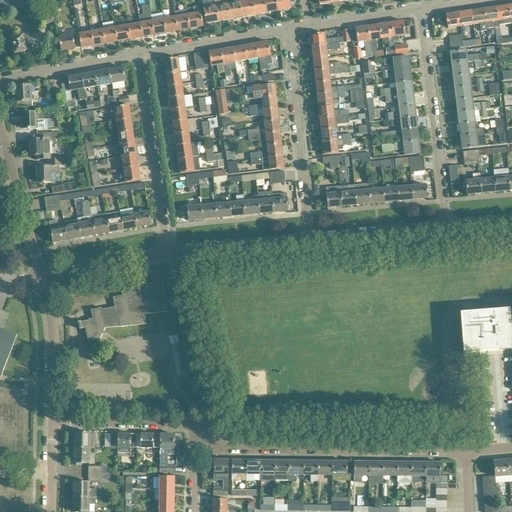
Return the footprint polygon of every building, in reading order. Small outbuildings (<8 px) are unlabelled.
[(219,22),(231,20),(226,0),(215,0),(216,6),(219,22)] [(243,18),(240,2),(233,3),(232,0),(226,0),(231,20),(243,18)] [(243,18),(255,16),(252,0),(240,2),(243,18)] [(255,16),(266,13),(263,0),(252,0),(255,16)] [(263,0),(266,13),(278,11),(276,0),(263,0)] [(276,0),(278,11),(290,9),(289,3),(295,2),(294,0),(276,0)] [(208,1),(202,2),(205,14),(206,24),(219,22),(216,6),(215,1),(208,2),(208,1)] [(499,25),(511,24),(509,6),(497,8),(499,25)] [(187,15),(190,29),(203,27),(200,7),(193,8),(194,14),(187,15)] [(499,26),(499,25),(497,8),(484,9),(487,29),(495,28),(497,45),(502,44),(501,37),(499,26)] [(486,29),(487,29),(484,9),(472,11),(474,25),(480,24),(481,32),(487,31),(486,29)] [(178,11),(174,12),(175,17),(177,31),(190,29),(187,15),(186,10),(178,11)] [(43,26),(55,22),(51,11),(39,14),(43,26)] [(461,27),(474,25),(472,11),(460,13),(461,27)] [(448,29),(461,27),(460,13),(446,15),(447,21),(446,21),(446,23),(447,23),(448,29)] [(142,38),(140,23),(133,24),(132,17),(127,18),(128,25),(127,25),(130,40),(142,38)] [(164,34),(177,31),(175,17),(162,19),(164,34)] [(151,36),(164,34),(162,19),(149,22),(151,36)] [(394,42),(399,41),(398,37),(405,36),(403,21),(391,23),(393,36),(394,42)] [(142,38),(151,36),(149,22),(140,23),(142,38)] [(394,42),(393,36),(391,23),(380,25),(382,39),(388,38),(390,49),(386,50),(387,56),(396,55),(395,47),(394,42)] [(117,42),(130,40),(127,25),(115,28),(117,42)] [(376,40),(382,39),(380,25),(367,27),(370,42),(371,51),(376,51),(377,50),(377,49),(376,40)] [(367,27),(355,29),(356,32),(357,43),(364,42),(367,58),(372,57),(371,51),(370,42),(367,27)] [(107,44),(117,42),(115,28),(104,30),(107,44)] [(94,46),(107,44),(104,30),(91,32),(94,46)] [(312,47),(340,44),(351,43),(349,30),(341,31),(342,38),(325,40),(325,34),(310,35),(312,47)] [(81,48),(94,46),(91,32),(79,34),(81,48)] [(27,34),(20,36),(10,38),(14,54),(31,50),(29,40),(27,34)] [(61,52),(81,48),(79,34),(59,38),(61,52)] [(463,41),(450,43),(451,49),(460,48),(464,48),(463,42),(463,41)] [(256,44),(260,64),(261,71),(261,70),(262,71),(266,70),(264,57),(271,56),(268,42),(256,44)] [(260,64),(256,44),(244,46),(247,60),(259,58),(260,64)] [(313,60),(327,58),(327,51),(340,49),(340,44),(312,47),(313,60)] [(241,61),(247,60),(244,46),(232,48),(236,69),(237,75),(243,74),(241,61)] [(396,55),(408,53),(407,46),(395,47),(396,55)] [(230,70),(236,69),(232,48),(220,50),(224,73),(225,77),(231,76),(230,70)] [(360,49),(353,50),(355,60),(362,59),(360,49)] [(218,74),(224,73),(220,50),(209,53),(211,67),(216,66),(218,74)] [(474,63),(483,62),(483,61),(480,61),(479,55),(473,55),(473,56),(466,57),(465,51),(450,52),(452,65),(467,63),(474,62),(474,63)] [(208,68),(206,53),(193,55),(196,70),(208,68)] [(394,71),(410,69),(408,57),(383,60),(384,66),(389,65),(390,72),(394,71)] [(166,74),(180,72),(178,58),(164,60),(166,74)] [(314,71),(329,70),(327,58),(313,60),(314,71)] [(453,77),(468,76),(467,63),(452,65),(453,77)] [(316,84),(330,82),(329,76),(356,73),(356,67),(343,68),(335,69),(329,70),(314,71),(316,84)] [(109,70),(111,84),(125,82),(123,68),(109,70)] [(396,83),(411,81),(410,69),(394,71),(396,83)] [(98,87),(111,84),(109,70),(95,73),(98,87)] [(167,86),(182,84),(180,72),(166,74),(167,86)] [(84,89),(98,87),(95,73),(81,75),(85,100),(86,100),(84,89)] [(373,74),(364,75),(365,83),(374,82),(373,74)] [(79,101),(85,100),(81,75),(60,79),(62,92),(63,93),(77,90),(79,101)] [(273,75),(263,76),(262,76),(263,83),(274,81),(273,75)] [(258,76),(250,76),(251,84),(259,83),(258,76)] [(455,90),(470,88),(468,76),(453,77),(455,90)] [(56,93),(62,92),(60,79),(53,80),(56,93)] [(477,87),(486,86),(486,85),(482,85),(482,79),(476,80),(477,87)] [(49,94),(56,93),(53,80),(47,81),(49,91),(49,94)] [(203,81),(196,82),(197,89),(204,88),(203,81)] [(379,90),(380,97),(385,97),(413,93),(411,81),(396,83),(388,84),(389,89),(379,90)] [(317,95),(345,92),(349,91),(349,86),(331,88),(330,82),(316,84),(317,95)] [(169,98),(184,96),(182,84),(167,86),(169,98)] [(499,84),(489,85),(490,97),(500,95),(499,85),(499,84)] [(248,100),(276,97),(275,85),(252,87),(253,94),(247,95),(248,100)] [(22,114),(36,113),(36,106),(32,106),(31,96),(31,86),(15,87),(16,102),(17,102),(17,108),(22,108),(22,114)] [(456,101),(471,100),(470,88),(455,90),(456,101)] [(224,90),(216,91),(218,103),(226,102),(224,90)] [(113,97),(115,106),(115,105),(129,103),(128,97),(119,98),(118,91),(113,92),(113,97)] [(345,92),(317,95),(318,107),(333,106),(340,105),(339,98),(346,98),(345,92)] [(394,108),(414,106),(413,93),(385,97),(386,104),(394,103),(394,108)] [(171,111),(185,109),(184,96),(169,98),(171,111)] [(108,107),(115,106),(113,97),(106,98),(107,101),(100,102),(100,101),(101,107),(108,106),(108,107)] [(249,112),(277,109),(276,97),(248,100),(248,101),(261,99),(262,105),(248,107),(249,112)] [(480,111),(486,110),(485,109),(490,109),(489,102),(472,104),(471,100),(456,101),(458,113),(473,112),(473,111),(480,110),(480,111)] [(101,107),(100,101),(93,102),(93,101),(86,102),(87,110),(94,109),(94,108),(101,107)] [(226,102),(218,103),(218,104),(219,115),(228,114),(226,103),(226,102)] [(116,121),(131,119),(129,105),(114,108),(116,121)] [(320,119),(350,116),(351,116),(350,112),(349,112),(348,110),(340,111),(340,110),(333,111),(333,106),(318,107),(320,119)] [(400,119),(416,118),(414,106),(394,108),(395,113),(387,114),(388,121),(394,120),(400,119)] [(173,123),(187,121),(185,109),(171,111),(173,123)] [(264,122),(279,121),(277,109),(249,112),(250,119),(263,117),(264,122)] [(81,126),(88,125),(87,119),(90,118),(90,120),(94,119),(93,111),(79,114),(81,126)] [(459,125),(474,124),(473,112),(458,113),(459,125)] [(45,113),(36,113),(22,114),(23,129),(28,129),(28,130),(30,129),(46,128),(45,113)] [(321,131),(335,130),(335,123),(349,121),(349,119),(351,119),(350,116),(320,119),(321,131)] [(371,135),(417,130),(416,118),(400,119),(402,131),(371,135)] [(118,133),(132,131),(131,119),(116,121),(118,133)] [(208,122),(209,129),(218,128),(216,119),(208,120),(208,122)] [(498,133),(504,132),(503,120),(495,121),(497,133),(498,133)] [(174,136),(189,134),(187,121),(173,123),(174,136)] [(248,137),(280,133),(279,121),(264,122),(265,129),(247,131),(248,136),(248,137)] [(461,138),(484,135),(483,129),(475,130),(474,124),(459,125),(461,138)] [(84,138),(90,137),(88,125),(81,126),(84,138)] [(366,126),(359,127),(360,136),(367,135),(366,126)] [(322,143),(351,140),(350,135),(336,136),(335,130),(321,131),(322,143)] [(382,147),(419,142),(417,130),(371,135),(372,141),(403,137),(403,143),(381,146),(382,147)] [(120,145),(134,143),(132,131),(118,133),(120,145)] [(267,146),(281,145),(280,133),(248,137),(249,142),(260,141),(266,141),(267,146)] [(176,148),(197,145),(197,143),(191,144),(189,134),(174,136),(176,148)] [(484,135),(461,138),(462,149),(485,146),(484,135)] [(86,150),(93,149),(90,137),(84,138),(86,150)] [(47,167),(59,167),(63,167),(63,158),(50,159),(49,140),(37,140),(29,141),(30,156),(35,156),(35,160),(46,159),(47,167)] [(351,140),(322,143),(324,155),(338,153),(337,146),(351,145),(351,140)] [(419,142),(382,147),(382,153),(398,151),(398,150),(404,149),(405,156),(420,154),(419,142)] [(121,158),(136,156),(134,143),(120,145),(121,158)] [(178,161),(198,158),(198,157),(199,156),(197,145),(176,148),(178,161)] [(251,161),(283,157),(281,145),(267,146),(267,152),(250,154),(251,161)] [(206,157),(221,155),(221,154),(213,155),(212,148),(205,149),(206,157)] [(93,149),(86,150),(88,158),(94,156),(93,149)] [(232,151),(225,152),(227,160),(234,159),(232,151)] [(478,158),(478,157),(478,151),(473,151),(463,152),(463,159),(478,158)] [(363,164),(367,163),(366,153),(351,155),(351,161),(363,160),(363,164)] [(381,167),(381,161),(370,162),(369,153),(366,153),(367,163),(367,169),(381,167)] [(221,155),(206,157),(207,163),(222,160),(221,155)] [(123,169),(138,167),(136,156),(121,158),(123,169)] [(409,158),(410,164),(411,173),(425,171),(423,156),(409,158)] [(283,157),(251,161),(251,166),(262,165),(263,171),(284,169),(283,157)] [(338,168),(337,157),(322,158),(323,164),(330,163),(330,169),(338,168)] [(349,157),(341,158),(342,167),(350,166),(349,157)] [(198,158),(178,161),(180,174),(200,171),(198,158)] [(403,165),(410,164),(409,158),(395,160),(396,170),(396,172),(404,172),(403,165)] [(478,158),(463,159),(464,166),(479,165),(478,158)] [(391,170),(396,170),(395,160),(381,161),(381,167),(390,166),(391,170)] [(91,174),(98,173),(95,161),(89,163),(91,174)] [(238,173),(236,162),(227,163),(229,175),(238,173)] [(457,166),(449,167),(451,185),(459,184),(457,166)] [(47,167),(37,167),(37,183),(42,183),(42,184),(45,183),(44,183),(51,183),(51,174),(59,174),(59,167),(47,167)] [(138,167),(123,169),(125,183),(140,181),(138,167)] [(270,179),(271,185),(286,183),(284,172),(270,173),(270,179)] [(98,173),(91,174),(94,188),(101,186),(98,173)] [(480,180),(479,174),(473,175),(473,181),(465,181),(467,195),(481,194),(480,180)] [(199,185),(199,180),(198,175),(186,176),(187,187),(199,185)] [(495,192),(510,191),(508,177),(494,179),(495,192)] [(481,194),(495,192),(494,179),(480,180),(481,194)] [(129,185),(130,191),(146,189),(145,183),(129,185)] [(368,184),(354,185),(355,192),(356,205),(370,204),(369,191),(368,184)] [(51,187),(53,194),(65,192),(64,185),(51,187)] [(356,205),(355,192),(354,185),(340,187),(342,207),(356,205)] [(412,187),(413,200),(427,199),(426,185),(412,187)] [(327,202),(325,202),(326,206),(327,206),(327,208),(342,207),(340,187),(326,188),(326,195),(327,202)] [(399,201),(413,200),(412,187),(397,188),(399,201)] [(384,203),(399,201),(397,188),(383,189),(384,203)] [(370,204),(384,203),(383,189),(369,191),(370,204)] [(88,198),(102,195),(101,190),(87,192),(88,198)] [(259,214),(274,213),(272,195),(272,192),(257,193),(258,197),(259,214)] [(287,193),(272,195),(274,213),(288,212),(288,211),(290,210),(289,206),(288,206),(287,198),(287,193)] [(60,202),(74,200),(73,194),(59,196),(60,202)] [(60,205),(60,202),(59,196),(44,198),(46,207),(60,205)] [(217,218),(231,217),(229,196),(221,197),(222,204),(215,205),(217,218)] [(231,217),(245,216),(243,196),(236,197),(237,203),(230,203),(229,196),(231,217)] [(259,214),(258,197),(254,197),(254,201),(244,202),(243,196),(245,216),(259,214)] [(81,238),(95,236),(88,201),(84,202),(82,204),(83,208),(82,210),(84,218),(77,219),(77,220),(81,238)] [(109,233),(106,215),(105,214),(91,216),(89,201),(88,201),(95,236),(109,233)] [(202,220),(217,218),(215,205),(201,206),(202,220)] [(188,221),(202,220),(201,206),(187,208),(188,221)] [(139,214),(135,215),(137,228),(151,225),(151,224),(153,224),(152,220),(150,220),(149,212),(139,214)] [(123,230),(121,217),(120,213),(106,215),(109,233),(123,230)] [(123,230),(137,228),(135,215),(121,217),(123,230)] [(66,241),(81,238),(77,220),(63,223),(64,227),(66,241)] [(57,221),(49,222),(50,230),(52,238),(50,238),(51,242),(52,242),(52,243),(66,241),(64,227),(58,228),(57,221)] [(168,312),(166,302),(162,282),(146,285),(146,283),(135,286),(137,286),(139,295),(124,298),(123,296),(113,298),(114,299),(116,298),(117,307),(102,310),(102,309),(91,311),(92,311),(94,311),(95,320),(89,322),(89,321),(80,323),(80,322),(78,322),(80,329),(86,328),(91,351),(94,350),(100,339),(105,328),(146,324),(144,314),(168,312)] [(509,310),(460,313),(460,315),(461,315),(463,315),(464,328),(462,328),(462,329),(464,328),(466,352),(464,352),(463,352),(463,354),(498,351),(498,347),(511,346),(511,350),(511,349),(511,333),(511,331),(508,332),(508,325),(511,325),(511,324),(507,324),(506,319),(510,318),(510,315),(509,310)] [(0,376),(2,377),(17,336),(0,329),(0,376)] [(184,343),(178,344),(183,371),(189,370),(184,343)] [(75,433),(74,449),(94,449),(95,434),(75,433)] [(137,448),(137,434),(117,434),(117,449),(117,453),(130,454),(130,448),(137,448)] [(160,449),(160,435),(137,434),(137,448),(160,449)] [(160,435),(160,449),(160,465),(159,473),(174,473),(174,465),(166,465),(166,455),(174,455),(174,435),(160,435)] [(89,463),(90,449),(74,449),(74,463),(89,463)] [(495,477),(509,476),(507,460),(494,461),(495,477)] [(214,461),(213,479),(223,480),(223,488),(213,488),(213,496),(223,496),(228,496),(228,488),(228,475),(228,471),(228,461),(214,461)] [(246,481),(247,461),(232,461),(232,481),(246,481)] [(261,475),(261,461),(247,461),(246,481),(247,481),(247,475),(261,475)] [(275,461),(261,461),(261,475),(261,479),(261,481),(275,481),(275,475),(275,461)] [(289,462),(275,461),(275,475),(275,481),(289,481),(289,475),(289,462)] [(303,475),(303,462),(289,462),(289,475),(289,481),(289,482),(296,482),(296,475),(303,475)] [(317,476),(318,462),(303,462),(303,475),(310,475),(310,482),(317,482),(317,476)] [(332,476),(332,462),(318,462),(317,476),(332,476)] [(332,462),(332,476),(347,476),(347,472),(347,463),(347,462),(332,462)] [(369,476),(369,462),(354,462),(354,483),(361,483),(361,476),(369,476)] [(383,476),(383,463),(369,462),(369,476),(383,476)] [(397,483),(397,463),(383,463),(383,476),(397,476),(397,482),(397,483)] [(412,482),(412,463),(397,463),(397,483),(399,485),(409,485),(411,482),(412,482)] [(426,483),(426,463),(412,463),(412,482),(426,483)] [(440,478),(440,477),(441,463),(426,463),(426,483),(426,486),(436,486),(436,483),(437,483),(447,483),(447,478),(440,478)] [(153,478),(153,489),(160,489),(174,490),(174,477),(164,477),(160,477),(160,478),(153,478)] [(96,498),(96,489),(89,489),(89,483),(74,483),(74,498),(96,498)] [(174,502),(174,490),(160,489),(160,501),(174,502)] [(96,504),(96,498),(74,498),(73,511),(88,511),(89,504),(96,504)] [(213,511),(223,511),(233,511),(234,506),(228,506),(228,500),(213,500),(213,511)] [(173,511),(174,502),(160,501),(159,511),(173,511)]
